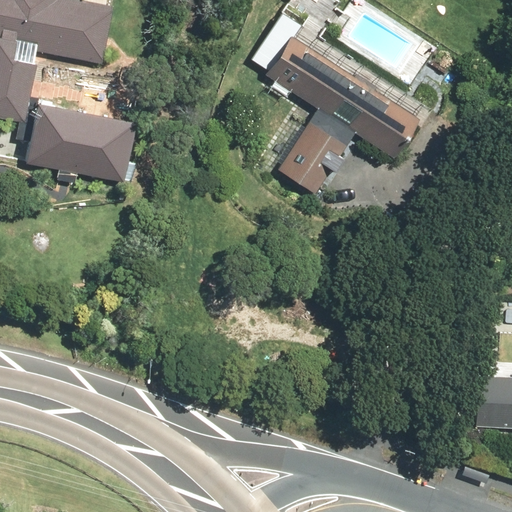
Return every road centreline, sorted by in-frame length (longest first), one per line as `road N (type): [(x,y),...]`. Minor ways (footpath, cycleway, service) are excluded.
road 1 (secondary): [(114,436),(204,437),(270,451),(420,501)]
road 2 (tertiary): [(245,511),(288,485),(321,478),(420,501)]
road 3 (secondary): [(114,436),(221,511)]
road 4 (secondary): [(0,393),(114,436)]
